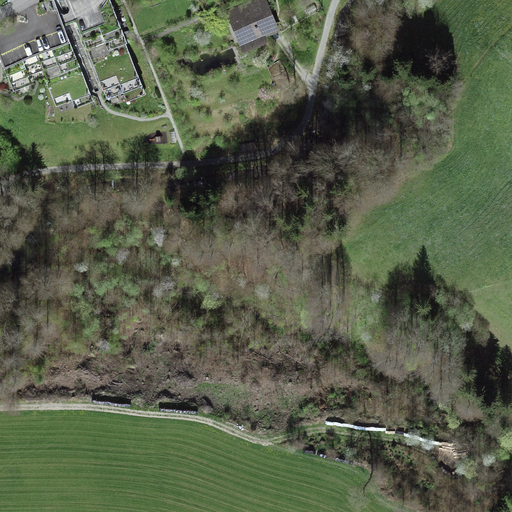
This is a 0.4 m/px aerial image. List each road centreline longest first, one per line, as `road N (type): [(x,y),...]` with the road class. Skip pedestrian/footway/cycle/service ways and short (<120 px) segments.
road 1 (track): [(0,407),(145,414),(277,440),(341,430),(450,455)]
road 2 (unclassified): [(337,0),(307,119),(281,147),(212,163),(36,180),(0,198)]
road 3 (track): [(0,375),(56,329),(87,287),(144,235),(154,216),(157,167)]
